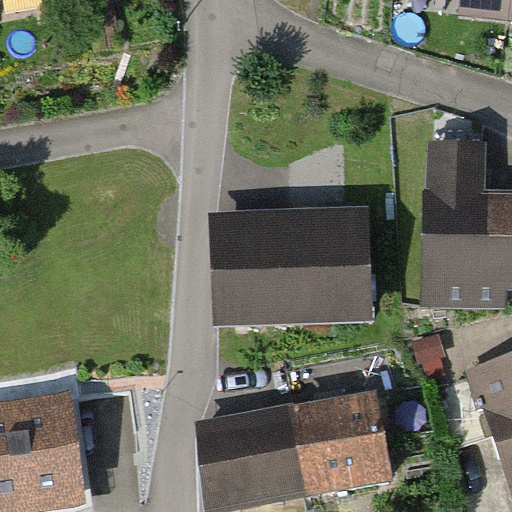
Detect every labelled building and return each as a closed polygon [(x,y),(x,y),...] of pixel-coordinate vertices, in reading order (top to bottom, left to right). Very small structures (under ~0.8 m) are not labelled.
[(511,0),(464,0),(462,17),(511,22),(511,9),(511,0)] [(511,287),(511,210),(488,211),(489,157),(434,157),(433,308),(505,309),(505,287),(511,287)] [(359,234),(219,242),(225,328),(364,320),(359,234)] [(495,425),(511,484),(511,368),(436,392),(451,440),(495,425)] [(374,405),(202,441),(216,511),(243,511),(390,482),(374,405)] [(70,409),(0,417),(0,511),(8,511),(82,503),(70,409)]
